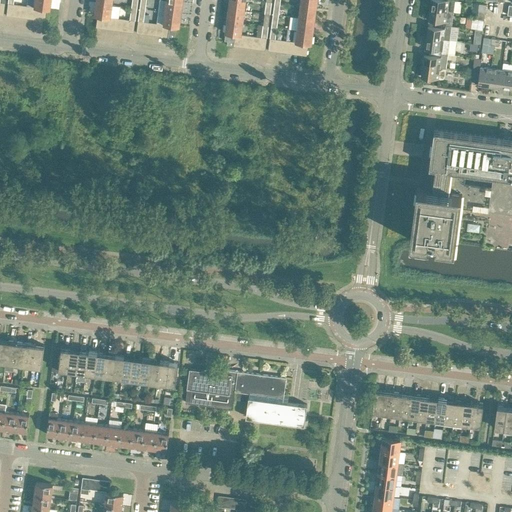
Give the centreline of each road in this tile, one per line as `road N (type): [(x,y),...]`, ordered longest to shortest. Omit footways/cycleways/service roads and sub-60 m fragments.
road 1 (residential): [(0,314),(353,361)]
road 2 (tertiary): [(338,308),(0,253)]
road 3 (tertiary): [(0,286),(243,318),(335,321)]
road 4 (unclassified): [(362,295),(391,94)]
road 5 (residential): [(353,361),(511,382)]
road 6 (residential): [(284,485),(142,467)]
road 7 (residential): [(142,467),(9,448)]
road 8 (residential): [(198,65),(65,47)]
road 9 (tertiary): [(381,327),(511,355)]
road 10 (residential): [(335,492),(353,361)]
road 11 (residential): [(328,83),(198,65)]
road 12 (tertiary): [(511,327),(382,314)]
road 13 (residential): [(511,109),(391,94)]
